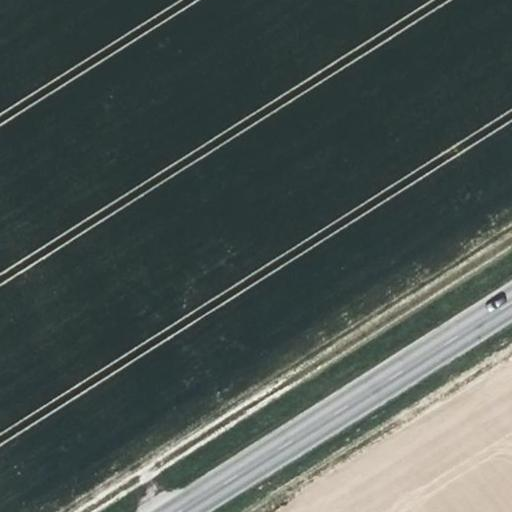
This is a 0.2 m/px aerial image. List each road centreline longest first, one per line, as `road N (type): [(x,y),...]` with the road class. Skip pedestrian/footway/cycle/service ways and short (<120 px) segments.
road 1 (track): [(511,239),(76,511)]
road 2 (secondary): [(182,511),(511,302)]
road 3 (track): [(258,511),(511,350)]
